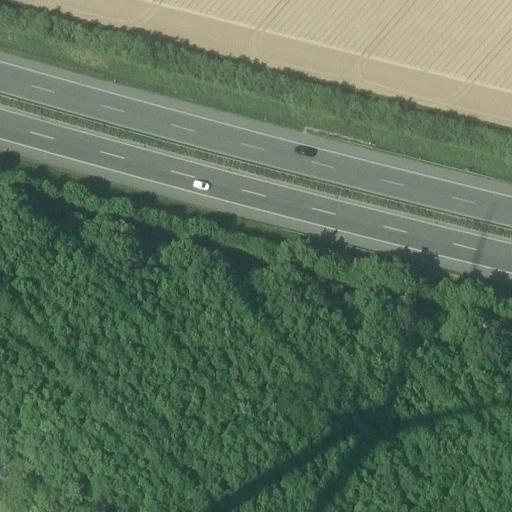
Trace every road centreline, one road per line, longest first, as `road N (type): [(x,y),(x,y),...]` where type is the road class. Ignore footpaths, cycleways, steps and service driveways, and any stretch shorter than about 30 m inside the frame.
road 1 (motorway): [(0,119),(511,258)]
road 2 (motorway): [(511,207),(0,75)]
